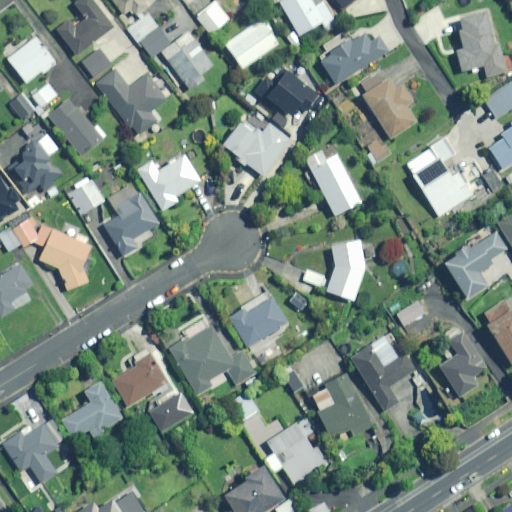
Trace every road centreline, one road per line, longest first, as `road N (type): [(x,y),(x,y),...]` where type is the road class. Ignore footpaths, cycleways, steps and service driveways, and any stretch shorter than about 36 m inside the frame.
road 1 (residential): [(0,385),(233,240)]
road 2 (secondary): [(405,511),(511,443)]
